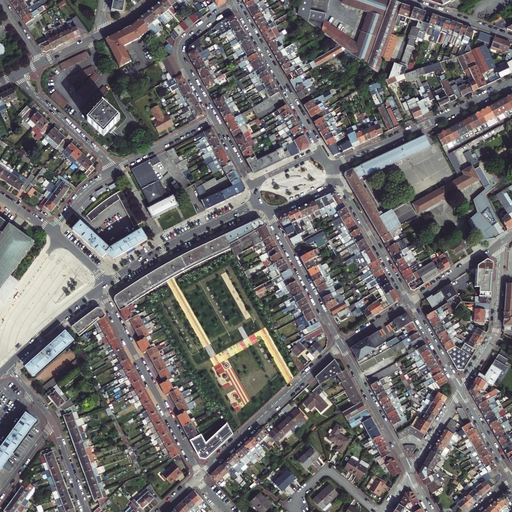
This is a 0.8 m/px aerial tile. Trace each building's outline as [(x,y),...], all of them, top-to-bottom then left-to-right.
[(18,0),(13,4),(14,6),(16,9),(29,0),(18,0)] [(35,0),(29,0),(16,9),(17,11),(19,14),(34,4),(33,2),(35,0)] [(115,0),(113,11),(123,13),(125,0),(115,0)] [(164,0),(161,3),(168,11),(170,9),(175,15),(177,13),(166,0),(164,0)] [(180,12),(183,10),(174,0),(166,0),(177,13),(178,14),(180,12)] [(183,10),(188,6),(185,3),(183,0),(174,0),(179,6),(183,10)] [(258,0),(253,0),(246,5),(247,7),(248,9),(260,2),(258,0)] [(300,0),(298,10),(297,14),(298,14),(307,21),(310,23),(315,27),(319,30),(323,33),(326,22),(328,15),(312,12),(315,0),(300,0)] [(343,0),(342,3),(369,13),(358,46),(354,55),(358,58),(364,63),(370,67),(376,72),(378,73),(383,60),(392,35),(395,27),(402,5),(389,0),(388,0),(343,0)] [(262,6),(260,2),(248,9),(249,11),(250,13),(262,6)] [(156,7),(168,22),(171,26),(174,23),(167,14),(166,15),(165,14),(168,12),(168,11),(161,3),(159,4),(156,7)] [(36,7),(34,4),(19,14),(21,17),(23,20),(38,10),(36,7)] [(264,5),(262,6),(250,13),(252,15),(253,17),(265,10),(263,8),(265,7),(264,5)] [(404,23),(406,19),(410,20),(414,9),(410,8),(402,5),(395,27),(399,28),(401,22),(404,23)] [(163,21),(165,24),(168,22),(156,7),(153,9),(151,11),(160,23),(161,23),(163,21)] [(413,48),(417,38),(422,23),(426,13),(422,12),(414,9),(410,20),(414,21),(413,23),(414,23),(414,26),(415,28),(414,29),(408,46),(413,48)] [(41,15),(38,10),(23,20),(25,22),(26,25),(32,21),(37,18),(41,15)] [(265,10),(253,17),(254,19),(255,21),(269,13),(268,11),(266,13),(265,10)] [(159,32),(162,30),(158,24),(160,23),(151,11),(149,12),(146,15),(159,32)] [(195,15),(199,21),(204,17),(200,13),(200,12),(195,15)] [(269,13),(255,21),(257,24),(258,26),(272,18),(269,13)] [(159,32),(146,15),(144,17),(141,19),(150,31),(152,33),(154,36),(159,32)] [(190,19),(194,25),(199,21),(195,15),(190,19)] [(215,30),(216,32),(229,25),(237,20),(234,15),(229,18),(221,22),(217,26),(218,28),(215,30)] [(503,19),(500,15),(491,22),(493,23),(497,24),(503,19)] [(436,17),(432,16),(429,25),(428,28),(431,29),(428,38),(427,37),(426,41),(430,43),(439,18),(436,17)] [(73,20),(81,36),(89,33),(77,18),(73,20)] [(189,18),(184,22),(189,28),(194,25),(190,19),(189,18)] [(272,18),(258,26),(259,28),(260,30),(272,23),(274,22),(272,18)] [(443,20),(439,18),(430,43),(434,44),(435,40),(437,41),(437,39),(436,39),(439,31),(441,32),(442,30),(445,21),(443,20)] [(150,31),(141,19),(138,21),(136,23),(137,23),(131,27),(127,29),(106,40),(109,46),(112,50),(111,51),(116,59),(119,64),(118,64),(120,68),(126,65),(132,62),(128,54),(128,55),(124,47),(137,40),(141,38),(150,31)] [(496,25),(500,27),(503,30),(507,29),(510,28),(503,19),(497,24),(496,25)] [(60,21),(69,41),(72,40),(75,39),(69,25),(65,26),(63,21),(62,21),(61,20),(59,20),(60,21)] [(69,25),(75,39),(79,37),(81,36),(73,20),(68,22),(69,25)] [(222,35),(225,33),(240,25),(239,22),(237,20),(229,25),(230,27),(221,32),(222,35)] [(34,25),(32,21),(26,25),(29,28),(31,31),(36,28),(34,25)] [(58,26),(56,28),(64,44),(67,43),(69,41),(60,21),(56,22),(58,26)] [(449,22),(445,21),(442,30),(448,33),(452,23),(449,22)] [(184,22),(179,25),(185,32),(189,28),(184,22)] [(323,33),(325,34),(331,38),(335,42),(340,45),(345,49),(346,50),(352,54),(354,55),(358,46),(326,22),(323,33)] [(274,26),(272,23),(260,30),(262,32),(263,34),(277,26),(276,25),(274,26)] [(422,23),(417,38),(424,40),(428,28),(429,25),(425,24),(422,23)] [(452,23),(448,33),(444,42),(450,44),(458,25),(455,24),(452,23)] [(48,26),(58,47),(61,45),(64,44),(56,28),(53,29),(51,25),(48,26)] [(179,25),(174,29),(175,30),(179,36),(185,32),(179,25)] [(233,32),(235,34),(243,30),(241,27),(240,25),(225,33),(226,36),(233,32)] [(460,26),(458,25),(450,44),(455,46),(455,45),(463,27),(460,26)] [(47,39),(52,50),(55,48),(58,47),(48,26),(45,28),(47,32),(45,33),(47,39)] [(278,26),(277,26),(263,34),(266,40),(268,44),(283,35),(282,32),(279,34),(276,29),(279,27),(278,26)] [(465,28),(463,27),(455,45),(461,47),(462,44),(468,28),(465,28)] [(471,29),(468,28),(462,44),(468,46),(473,30),(471,29)] [(229,41),(231,43),(246,35),(245,33),(243,30),(235,34),(236,37),(229,41)] [(486,35),(480,33),(477,40),(490,44),(492,37),(486,35)] [(239,42),(241,44),(249,40),(248,38),(246,35),(231,43),(232,46),(239,42)] [(286,38),(283,35),(268,44),(272,50),(275,55),(284,50),(278,40),(280,39),(281,41),(286,38)] [(398,38),(392,35),(383,60),(390,62),(398,38)] [(46,38),(37,42),(43,51),(46,52),(49,51),(52,50),(47,39),(46,39),(46,38)] [(498,39),(495,38),(491,50),(499,53),(503,40),(498,39)] [(235,50),(236,53),(252,44),(250,42),(249,40),(241,44),(242,46),(235,50)] [(507,42),(503,40),(499,53),(507,55),(509,49),(511,43),(507,42)] [(191,59),(196,57),(195,55),(198,53),(199,54),(203,52),(201,47),(203,46),(201,42),(198,44),(197,42),(191,46),(189,54),(188,54),(190,57),(191,59)] [(173,58),(172,56),(174,50),(169,44),(164,48),(171,56),(173,58)] [(253,47),(252,44),(236,53),(238,55),(245,51),(246,54),(255,49),(253,47)] [(294,44),(284,50),(275,55),(277,58),(279,62),(288,56),(294,53),(298,50),(294,44)] [(317,65),(314,67),(314,68),(339,54),(338,53),(345,49),(340,45),(334,49),(314,61),(317,65)] [(479,67),(487,86),(494,83),(501,79),(501,78),(495,66),(489,54),(490,51),(487,50),(485,46),(472,52),(476,62),(479,67)] [(467,67),(476,62),(472,52),(469,47),(467,47),(463,56),(462,56),(467,67)] [(241,60),(242,63),(257,54),(256,52),(255,49),(246,54),(248,56),(241,60)] [(59,63),(59,64),(60,65),(62,69),(89,57),(87,51),(86,51),(59,63)] [(196,57),(191,59),(192,61),(193,63),(201,58),(199,54),(198,53),(195,55),(196,57)] [(288,56),(279,62),(280,64),(282,67),(294,60),(297,58),(294,53),(288,56)] [(245,68),(247,66),(260,59),(259,56),(257,54),(242,63),(241,63),(244,68),(245,68)] [(204,63),(210,59),(208,55),(205,57),(201,58),(193,63),(195,66),(196,68),(200,66),(199,64),(203,62),(204,63)] [(167,66),(173,78),(182,73),(178,66),(173,58),(171,56),(163,60),(167,66)] [(462,56),(457,58),(459,61),(464,72),(465,71),(469,69),(467,67),(462,56)] [(294,60),(282,67),(283,69),(284,71),(301,62),(299,57),(297,58),(294,60)] [(249,75),(264,67),(263,63),(260,59),(247,66),(250,71),(248,73),(236,79),(237,81),(238,82),(240,80),(249,75)] [(302,61),(301,62),(284,71),(286,74),(287,76),(301,68),(307,65),(306,64),(304,65),(302,61)] [(505,76),(511,72),(507,61),(495,66),(501,78),(505,76)] [(199,64),(200,66),(196,68),(197,70),(198,72),(206,67),(204,63),(203,62),(199,64)] [(476,62),(467,67),(469,69),(469,71),(479,67),(476,62)] [(307,65),(301,68),(304,74),(313,69),(309,63),(307,65)] [(210,65),(206,67),(198,72),(200,75),(201,77),(205,74),(204,73),(208,71),(209,72),(212,70),(215,68),(213,64),(210,65)] [(389,78),(388,80),(401,77),(404,76),(406,68),(394,64),(393,67),(389,78)] [(420,70),(416,72),(418,77),(442,70),(441,67),(439,64),(435,65),(428,68),(420,70)] [(69,76),(72,82),(73,82),(95,71),(93,65),(69,76)] [(249,75),(251,80),(267,71),(266,69),(264,67),(249,75)] [(469,71),(478,90),(483,88),(487,86),(479,67),(469,71)] [(301,68),(287,76),(289,79),(291,82),(301,77),(304,75),(304,74),(301,68)] [(465,71),(469,79),(467,80),(470,85),(473,92),(476,91),(478,90),(469,71),(469,69),(465,71)] [(205,74),(201,77),(202,79),(203,80),(211,76),(214,74),(218,72),(216,70),(213,72),(212,70),(209,72),(208,71),(204,73),(205,74)] [(82,95),(100,76),(95,71),(79,89),(77,90),(82,95)] [(234,74),(232,71),(218,78),(219,81),(226,77),(230,85),(237,81),(236,79),(235,76),(234,74)] [(254,84),(269,75),(268,73),(267,71),(251,80),(254,84)] [(211,76),(203,80),(205,83),(206,85),(210,83),(209,82),(213,79),(214,80),(217,79),(216,76),(219,75),(218,72),(214,74),(211,76)] [(423,101),(427,109),(430,107),(432,106),(430,102),(422,85),(421,83),(420,80),(418,77),(416,72),(412,73),(404,76),(407,82),(408,85),(414,82),(418,91),(423,101)] [(176,84),(177,84),(181,82),(181,81),(184,79),(183,77),(182,75),(168,83),(170,87),(176,84)] [(260,86),(272,79),(271,77),(269,75),(254,84),(256,88),(260,86)] [(441,78),(450,98),(452,96),(455,95),(452,90),(449,83),(445,75),(443,76),(444,77),(441,78)] [(301,77),(291,82),(293,86),(294,88),(303,83),(304,83),(301,77)] [(388,80),(386,81),(389,87),(392,85),(402,80),(401,77),(388,80)] [(462,77),(454,80),(462,97),(468,95),(473,92),(470,85),(467,80),(467,79),(463,80),(462,77)] [(186,81),(184,79),(181,81),(181,82),(177,84),(176,84),(170,87),(169,88),(172,92),(187,84),(186,81)] [(209,82),(210,83),(206,85),(207,88),(208,89),(216,85),(214,80),(213,79),(209,82)] [(259,93),(263,90),(274,84),(273,82),(272,79),(260,86),(262,89),(258,91),(259,93)] [(304,83),(303,83),(294,88),(296,91),(297,94),(312,85),(309,80),(307,81),(304,83)] [(454,80),(449,83),(452,90),(455,95),(455,96),(457,95),(459,99),(460,98),(462,97),(454,80)] [(368,87),(372,96),(377,95),(378,94),(380,94),(381,93),(379,88),(382,87),(380,83),(368,87)] [(435,100),(426,83),(422,85),(430,102),(433,101),(435,100)] [(188,86),(187,84),(172,92),(175,96),(178,95),(181,93),(181,94),(186,91),(185,90),(189,88),(188,86)] [(262,96),(277,88),(276,86),(274,84),(263,90),(264,93),(262,95),(262,96)] [(104,85),(81,110),(86,114),(109,91),(109,90),(104,85)] [(313,85),(312,85),(297,94),(299,97),(301,100),(316,91),(313,85)] [(11,89),(7,91),(11,101),(18,97),(14,88),(11,89)] [(191,90),(189,88),(185,90),(186,91),(181,94),(181,93),(178,95),(179,97),(176,99),(177,101),(192,93),(191,90)] [(268,99),(279,92),(278,91),(277,88),(262,96),(263,98),(266,96),(268,99)] [(51,95),(64,107),(64,106),(68,102),(56,90),(53,93),(52,94),(51,95)] [(11,101),(7,91),(4,93),(0,94),(4,104),(11,101)] [(221,97),(217,91),(211,95),(215,103),(217,106),(221,104),(220,102),(225,100),(222,96),(221,97)] [(317,98),(304,105),(306,109),(308,112),(319,105),(324,102),(332,97),(329,91),(317,98)] [(256,115),(284,100),(279,92),(268,99),(253,108),(254,111),(256,115)] [(192,93),(177,101),(180,105),(183,103),(195,97),(193,95),(192,93)] [(445,105),(450,103),(446,93),(435,98),(440,107),(445,105)] [(183,103),(186,108),(188,106),(189,107),(193,104),(193,103),(197,101),(196,99),(195,97),(183,103)] [(389,102),(398,121),(401,120),(402,119),(393,100),(392,97),(388,99),(389,102)] [(410,109),(415,119),(419,117),(423,116),(415,100),(415,99),(407,102),(410,109)] [(418,99),(415,100),(423,116),(424,115),(425,114),(420,102),(418,99)] [(220,102),(221,104),(217,106),(218,108),(219,110),(227,105),(225,101),(225,100),(220,102)] [(186,108),(182,109),(185,114),(199,106),(198,103),(197,101),(193,103),(193,104),(189,107),(188,106),(186,108)] [(425,114),(429,113),(427,109),(423,101),(420,102),(425,114)] [(311,118),(317,114),(328,108),(324,102),(319,105),(308,112),(310,115),(311,118)] [(389,102),(386,103),(387,107),(386,107),(396,128),(399,127),(400,126),(398,121),(389,102)] [(109,107),(107,105),(106,106),(104,104),(100,108),(99,106),(95,110),(97,111),(88,121),(101,133),(104,136),(108,131),(111,133),(114,130),(117,127),(114,125),(119,119),(108,108),(109,107)] [(153,123),(158,133),(165,129),(173,124),(172,121),(169,117),(168,115),(164,117),(157,105),(151,109),(158,121),(153,123)] [(222,115),(226,112),(226,111),(230,109),(227,105),(219,110),(221,112),(222,115)] [(28,106),(21,113),(23,116),(30,108),(28,106)] [(201,108),(199,106),(185,114),(182,116),(183,118),(186,116),(187,118),(193,115),(194,116),(198,113),(198,112),(202,110),(201,108)] [(277,117),(279,116),(290,110),(289,108),(287,106),(275,113),(277,117)] [(328,108),(317,114),(318,117),(320,120),(330,114),(328,111),(333,108),(332,106),(328,108)] [(510,115),(505,106),(500,108),(506,118),(508,117),(510,115)] [(226,111),(226,112),(222,115),(223,117),(224,118),(236,112),(234,107),(230,109),(226,111)] [(393,129),(382,107),(378,109),(389,131),(391,130),(393,129)] [(33,111),(30,108),(23,116),(26,118),(33,111)] [(243,118),(254,111),(253,108),(241,115),(243,118)] [(500,108),(496,111),(501,120),(504,119),(506,118),(500,108)] [(203,113),(202,110),(198,112),(198,113),(194,116),(193,115),(187,118),(189,123),(204,115),(203,113)] [(277,117),(279,121),(292,114),(291,112),(290,110),(279,116),(277,117)] [(36,114),(33,111),(26,118),(25,120),(28,123),(33,128),(44,117),(40,114),(38,112),(36,114)] [(237,111),(236,112),(224,118),(226,121),(227,123),(231,121),(230,120),(234,117),(235,118),(239,116),(237,111)] [(492,113),(497,122),(499,121),(501,120),(496,111),(492,113)] [(370,140),(372,139),(361,117),(360,115),(359,112),(356,114),(361,124),(358,125),(366,142),(370,140)] [(475,115),(478,121),(479,120),(484,117),(480,112),(476,114),(475,115)] [(320,120),(314,123),(316,125),(317,128),(333,118),(331,113),(330,114),(320,120)] [(492,113),(488,115),(493,125),(495,123),(497,122),(492,113)] [(278,122),(280,126),(294,118),(293,116),(292,114),(279,121),(278,122)] [(386,114),(393,129),(395,128),(388,114),(386,114)] [(231,121),(227,123),(229,128),(232,133),(239,129),(247,125),(243,118),(241,115),(239,116),(235,118),(234,117),(230,120),(231,121)] [(488,115),(484,117),(489,127),(491,126),(493,125),(488,115)] [(366,120),(364,116),(361,117),(372,139),(375,137),(377,136),(372,124),(369,118),(366,120)] [(48,124),(49,122),(47,120),(44,117),(33,128),(32,130),(37,135),(35,137),(38,140),(44,134),(50,127),(51,127),(48,124)] [(482,126),(484,129),(486,128),(489,127),(484,117),(479,120),(478,121),(481,127),(482,126)] [(280,132),(297,122),(295,120),(294,118),(280,126),(277,127),(280,132)] [(333,118),(317,128),(319,131),(320,133),(333,125),(331,122),(335,120),(334,118),(333,118)] [(478,121),(473,123),(477,129),(479,132),(480,131),(483,130),(481,127),(478,121)] [(298,124),(297,122),(280,132),(279,132),(281,136),(284,135),(299,126),(298,124)] [(377,122),(372,124),(377,136),(381,135),(383,134),(380,128),(377,122)] [(335,124),(333,125),(320,133),(321,135),(323,138),(337,129),(335,124)] [(239,129),(232,133),(234,136),(237,142),(238,144),(242,142),(241,140),(245,138),(246,139),(250,136),(251,136),(247,130),(249,129),(247,125),(239,129)] [(352,128),(354,133),(360,144),(364,143),(366,142),(358,125),(352,127),(352,128)] [(469,125),(465,128),(470,137),(472,136),(474,135),(473,131),(469,125)] [(292,134),(293,136),(302,131),(300,129),(299,126),(284,135),(285,137),(292,134)] [(53,129),(50,127),(44,134),(46,137),(45,138),(51,143),(54,140),(61,133),(57,129),(55,127),(53,129)] [(213,131),(212,128),(195,137),(197,139),(202,137),(203,139),(206,137),(205,137),(210,134),(210,135),(215,133),(213,131)] [(339,128),(337,129),(323,138),(324,140),(325,142),(342,133),(339,128)] [(349,135),(347,136),(352,148),(355,147),(360,144),(354,133),(352,128),(347,130),(349,135)] [(465,128),(461,130),(466,139),(468,138),(470,137),(465,128)] [(456,132),(462,142),(464,141),(466,139),(461,130),(456,132)] [(292,143),(304,136),(303,133),(302,131),(293,136),(295,138),(288,142),(289,144),(292,143)] [(456,132),(453,134),(458,144),(460,143),(462,142),(456,132)] [(67,142),(64,140),(66,138),(65,137),(61,133),(54,140),(51,143),(57,148),(57,147),(60,150),(67,142)] [(215,133),(210,135),(210,134),(205,137),(206,137),(203,139),(196,142),(197,145),(196,145),(198,147),(205,143),(208,142),(217,137),(216,135),(215,133)] [(344,138),(342,133),(325,142),(327,145),(328,147),(335,143),(344,138)] [(448,137),(453,146),(456,145),(458,144),(453,134),(448,137)] [(242,142),(238,144),(239,146),(240,148),(253,141),(250,136),(246,139),(245,138),(241,140),(242,142)] [(304,136),(292,143),(289,144),(286,146),(286,147),(289,151),(285,152),(288,158),(296,154),(309,148),(309,147),(310,145),(304,136)] [(218,140),(217,137),(208,142),(205,143),(198,147),(201,152),(203,150),(211,146),(210,145),(215,143),(215,145),(220,142),(218,140)] [(400,148),(368,163),(362,166),(362,167),(359,168),(353,170),(346,173),(346,174),(345,175),(345,176),(346,177),(357,196),(371,221),(383,215),(381,211),(378,213),(364,189),(358,178),(361,177),(365,175),(366,177),(373,174),(405,159),(429,147),(429,146),(425,137),(400,148)] [(444,139),(449,148),(452,147),(453,146),(448,137),(444,139)] [(449,148),(444,139),(440,141),(445,151),(446,150),(447,149),(449,148)] [(343,152),(352,148),(349,140),(340,145),(343,152)] [(243,153),(247,150),(246,149),(251,147),(251,148),(255,145),(253,141),(240,148),(241,150),(243,153)] [(66,149),(72,155),(78,149),(73,144),(72,143),(70,145),(67,142),(60,150),(63,153),(66,149)] [(220,144),(220,142),(215,145),(215,143),(210,145),(211,146),(203,150),(205,155),(221,146),(220,144)] [(335,143),(328,147),(330,151),(334,157),(339,154),(340,154),(335,143)] [(215,155),(224,150),(223,148),(221,146),(205,155),(204,155),(207,159),(215,155)] [(247,160),(251,158),(252,159),(256,157),(256,156),(257,156),(256,154),(255,155),(253,152),(252,149),(251,148),(251,147),(246,149),(247,150),(243,153),(245,156),(247,160)] [(277,152),(282,161),(284,160),(288,158),(285,152),(283,148),(277,152)] [(72,155),(66,149),(63,153),(69,158),(72,155)] [(81,152),(78,149),(72,155),(78,160),(84,154),(81,152)] [(175,153),(173,149),(166,153),(169,157),(175,153)] [(225,152),(224,150),(207,159),(205,160),(207,165),(208,165),(218,159),(218,160),(223,157),(222,156),(226,154),(225,152)] [(446,150),(445,151),(457,174),(462,171),(453,152),(448,154),(446,150)] [(464,154),(470,167),(478,163),(476,158),(473,159),(469,151),(464,154)] [(282,161),(277,152),(258,160),(259,161),(250,166),(254,172),(255,172),(257,173),(269,167),(276,164),(282,161)] [(86,157),(84,154),(78,160),(83,165),(89,159),(86,157)] [(226,154),(222,156),(223,157),(218,160),(218,159),(208,165),(210,169),(229,159),(227,156),(226,154)] [(75,164),(78,160),(72,155),(69,158),(75,164)] [(154,166),(162,162),(158,157),(151,160),(154,166)] [(178,158),(172,161),(175,165),(183,161),(180,157),(178,158)] [(251,158),(247,160),(249,164),(250,166),(259,161),(258,160),(256,157),(252,159),(251,158)] [(92,162),(89,159),(83,165),(88,171),(86,174),(88,176),(95,168),(93,166),(94,164),(92,162)] [(223,169),(227,166),(227,165),(231,163),(230,161),(229,159),(210,169),(212,174),(222,168),(223,169)] [(80,168),(83,165),(78,160),(75,164),(80,168)] [(184,160),(183,161),(175,165),(178,169),(183,167),(187,165),(184,160)] [(143,190),(160,181),(150,161),(141,165),(132,170),(142,189),(143,190)] [(227,166),(223,169),(225,173),(234,168),(233,166),(231,163),(227,165),(227,166)] [(15,170),(8,165),(8,166),(6,169),(13,174),(15,171),(15,170)] [(462,172),(463,176),(440,189),(445,199),(479,180),(474,171),(473,170),(472,167),(462,172)] [(479,167),(474,171),(479,180),(485,190),(473,201),(479,212),(468,222),(480,235),(481,242),(495,238),(503,233),(485,195),(492,189),(479,167)] [(234,168),(225,173),(227,176),(236,172),(234,168)] [(13,174),(6,169),(0,177),(3,180),(7,182),(13,174)] [(231,184),(240,179),(238,176),(236,172),(227,176),(217,182),(218,185),(229,179),(231,184)] [(13,174),(7,182),(10,185),(13,187),(19,178),(13,174)] [(19,178),(26,183),(27,182),(31,185),(35,179),(36,177),(32,174),(28,179),(22,175),(19,178)] [(59,175),(58,176),(71,184),(72,183),(69,181),(63,177),(59,175)] [(60,179),(63,182),(69,186),(71,184),(58,176),(57,177),(60,179)] [(27,182),(26,183),(19,178),(13,187),(17,190),(20,192),(22,189),(26,192),(30,186),(31,185),(27,182)] [(206,183),(209,189),(218,185),(217,182),(215,178),(206,183)] [(56,185),(59,187),(67,193),(69,190),(71,187),(69,186),(63,182),(60,179),(56,185)] [(237,196),(245,193),(245,188),(240,179),(231,184),(233,187),(222,193),(226,201),(237,196)] [(203,185),(200,180),(193,184),(195,189),(203,185)] [(59,187),(56,185),(51,181),(51,182),(47,187),(46,188),(52,192),(54,194),(59,187)] [(170,198),(160,181),(143,190),(144,192),(152,207),(152,208),(148,210),(153,219),(157,217),(158,216),(159,216),(173,208),(174,209),(176,208),(177,207),(178,206),(173,197),(173,196),(170,198)] [(205,191),(209,189),(206,183),(203,185),(195,189),(201,201),(206,199),(205,198),(208,197),(205,191)] [(59,187),(54,194),(62,199),(65,196),(67,193),(59,187)] [(367,187),(364,189),(378,213),(381,211),(367,187)] [(511,193),(508,188),(495,195),(497,199),(505,210),(511,221),(511,193)] [(91,222),(98,216),(106,210),(112,206),(120,201),(130,219),(135,227),(138,226),(142,224),(143,223),(133,204),(125,189),(120,192),(114,195),(106,200),(93,211),(88,215),(87,216),(91,222)] [(445,199),(440,189),(417,202),(422,212),(444,200),(445,199)] [(334,192),(327,196),(329,201),(335,214),(346,207),(343,202),(338,194),(336,193),(334,192)] [(212,197),(217,205),(226,201),(222,193),(212,197)] [(54,194),(50,200),(58,206),(60,202),(62,199),(54,194)] [(329,217),(330,217),(335,214),(329,201),(327,196),(320,199),(315,201),(319,210),(321,215),(327,212),(329,217)] [(201,201),(208,208),(214,206),(217,205),(212,197),(206,199),(201,201)] [(49,209),(53,212),(56,209),(58,206),(50,200),(45,206),(43,204),(40,208),(47,212),(49,209)] [(422,212),(423,213),(423,215),(446,202),(444,200),(422,212)] [(313,203),(310,204),(316,217),(318,217),(317,215),(320,214),(318,211),(319,210),(315,201),(313,203)] [(412,205),(418,215),(422,212),(417,202),(412,205)] [(306,206),(304,207),(310,220),(316,217),(310,204),(306,206)] [(310,235),(316,232),(310,220),(304,207),(301,208),(298,209),(308,230),(310,235)] [(348,211),(346,207),(335,214),(330,217),(333,222),(349,213),(348,211)] [(288,214),(291,220),(296,230),(298,235),(302,233),(308,230),(298,209),(293,212),(288,214)] [(503,214),(500,216),(507,230),(511,228),(511,227),(511,221),(505,210),(502,212),(503,214)] [(383,215),(371,221),(376,229),(381,238),(396,229),(397,228),(387,212),(383,215)] [(333,222),(335,226),(336,226),(343,222),(343,221),(347,219),(347,220),(352,218),(351,216),(349,213),(333,222)] [(281,219),(280,221),(282,224),(291,220),(288,214),(286,215),(282,217),(281,219)] [(11,275),(12,275),(35,243),(23,235),(0,218),(0,289),(0,290),(6,282),(11,275)] [(343,221),(343,222),(336,226),(338,230),(354,221),(353,220),(352,218),(347,220),(347,219),(343,221)] [(254,232),(266,226),(264,221),(262,220),(259,220),(257,221),(250,223),(254,232)] [(296,230),(291,220),(282,224),(288,234),(296,230)] [(352,228),(356,226),(355,223),(354,221),(338,230),(340,234),(347,230),(347,229),(351,227),(352,228)] [(103,258),(107,254),(114,260),(118,257),(124,254),(130,251),(135,247),(141,244),(147,240),(142,231),(136,235),(135,234),(130,237),(130,238),(120,244),(119,243),(114,246),(115,247),(110,250),(105,245),(106,244),(101,240),(100,241),(92,233),(93,232),(88,227),(87,228),(81,222),(74,230),(76,232),(81,236),(85,240),(90,245),(97,252),(101,255),(103,258)] [(230,245),(254,232),(250,223),(246,225),(239,229),(230,232),(224,235),(230,245)] [(230,245),(231,248),(233,252),(260,237),(263,242),(272,237),(269,232),(266,226),(254,232),(230,245)] [(347,229),(347,230),(340,234),(338,235),(341,239),(343,238),(358,229),(357,227),(356,226),(352,228),(351,227),(347,229)] [(307,245),(316,241),(320,248),(329,243),(328,241),(326,237),(324,233),(322,229),(316,232),(310,235),(304,239),(306,243),(307,245)] [(360,232),(358,229),(343,238),(346,243),(361,234),(360,232)] [(396,229),(381,238),(383,241),(384,243),(398,235),(400,234),(396,229)] [(298,235),(290,239),(293,245),(303,240),(301,236),(303,234),(302,233),(298,235)] [(345,244),(347,248),(364,239),(362,236),(361,234),(346,243),(345,244)] [(119,293),(114,299),(119,307),(120,310),(129,306),(128,304),(153,288),(170,278),(184,270),(231,248),(230,245),(224,235),(219,237),(210,241),(188,252),(176,258),(167,263),(163,265),(146,275),(124,290),(119,293)] [(399,238),(398,235),(384,243),(386,246),(387,249),(405,238),(404,235),(399,238)] [(261,245),(260,246),(261,249),(275,241),(273,239),(272,237),(263,242),(260,243),(261,245)] [(405,238),(387,249),(390,253),(392,257),(410,246),(405,238)] [(353,250),(366,243),(365,241),(364,239),(347,248),(350,252),(353,250)] [(455,254),(467,247),(462,239),(450,246),(455,254)] [(264,254),(278,247),(276,244),(275,241),(261,249),(264,254)] [(356,255),(369,247),(368,245),(366,243),(353,250),(356,255)] [(410,246),(392,257),(393,259),(395,262),(411,252),(412,252),(410,250),(414,248),(412,245),(410,246)] [(263,255),(266,260),(281,252),(279,249),(278,247),(264,254),(263,255)] [(361,269),(376,260),(374,257),(371,251),(369,247),(356,255),(344,261),(346,265),(359,258),(362,264),(356,268),(358,271),(361,269)] [(301,258),(304,265),(316,258),(318,257),(315,250),(301,258)] [(447,251),(443,253),(450,267),(454,264),(447,251)] [(263,262),(267,269),(269,267),(284,259),(283,256),(281,252),(266,260),(263,262)] [(396,264),(398,267),(414,258),(411,252),(395,262),(396,264)] [(448,268),(450,267),(443,253),(437,257),(438,258),(440,261),(446,270),(448,268)] [(442,272),(446,270),(440,261),(438,258),(437,257),(432,260),(433,262),(440,273),(442,272)] [(319,264),(316,258),(304,265),(306,267),(308,271),(319,264)] [(401,273),(413,266),(420,262),(418,260),(416,261),(414,258),(398,267),(400,270),(401,273)] [(272,272),(287,264),(286,262),(284,259),(269,267),(272,272)] [(368,272),(379,265),(378,263),(376,260),(361,269),(362,271),(366,269),(368,272)] [(479,288),(479,296),(491,297),(492,282),(494,263),(487,260),(476,267),(474,287),(479,288)] [(440,273),(433,262),(430,264),(423,268),(417,271),(420,276),(425,283),(440,273)] [(323,266),(321,263),(319,264),(308,271),(309,273),(310,276),(315,273),(315,275),(320,272),(320,271),(329,266),(328,264),(326,265),(323,266)] [(273,279),(290,269),(288,267),(287,264),(272,272),(269,273),(273,279)] [(422,264),(414,268),(413,266),(401,273),(403,275),(404,278),(417,271),(423,268),(422,265),(422,264)] [(380,267),(379,265),(368,272),(361,276),(363,280),(366,278),(382,269),(380,267)] [(315,275),(315,273),(310,276),(312,279),(314,282),(327,274),(326,271),(329,270),(328,269),(330,268),(329,266),(320,271),(320,272),(315,275)] [(254,289),(257,295),(274,285),(293,275),(292,272),(290,269),(273,279),(271,280),(273,283),(271,283),(264,287),(263,284),(254,289)] [(383,272),(382,269),(366,278),(368,280),(371,278),(373,281),(384,274),(383,272)] [(417,271),(404,278),(406,282),(408,284),(420,276),(417,271)] [(327,274),(314,282),(315,284),(316,287),(330,280),(328,276),(329,276),(329,275),(330,274),(330,273),(327,274)] [(369,283),(372,287),(374,286),(387,278),(386,276),(384,274),(373,281),(369,283)] [(277,291),(296,281),(295,278),(293,275),(274,285),(277,291)] [(318,290),(319,292),(333,285),(339,282),(337,280),(334,282),(332,278),(330,280),(316,287),(318,290)] [(388,281),(387,278),(374,286),(375,288),(374,289),(375,291),(378,289),(389,283),(388,281)] [(281,297),(281,296),(299,287),(298,284),(296,281),(277,291),(276,292),(278,295),(279,294),(281,297)] [(384,294),(385,295),(393,290),(391,286),(389,283),(378,289),(382,296),(384,294)] [(446,286),(440,290),(445,298),(447,301),(458,294),(451,283),(446,286)] [(322,298),(336,290),(333,285),(319,292),(321,295),(322,298)] [(460,296),(469,293),(466,286),(457,289),(460,296)] [(281,296),(284,302),(302,292),(301,290),(299,287),(281,296)] [(338,289),(336,290),(322,298),(324,301),(326,304),(337,297),(336,295),(338,294),(340,292),(338,289)] [(397,299),(398,298),(393,290),(385,295),(391,305),(397,301),(397,299)] [(440,290),(427,299),(433,308),(438,305),(437,303),(445,298),(440,290)] [(284,302),(280,304),(283,310),(305,297),(304,295),(302,292),(284,302)] [(337,297),(326,304),(327,307),(328,309),(345,300),(342,294),(339,296),(337,297)] [(307,300),(305,297),(283,310),(282,311),(283,313),(294,307),(295,310),(308,303),(307,300)] [(341,311),(343,314),(345,319),(347,318),(345,314),(349,311),(348,308),(360,302),(362,305),(359,307),(367,320),(370,318),(373,316),(364,301),(362,298),(361,299),(358,301),(347,307),(341,311)] [(367,299),(364,301),(373,316),(379,312),(384,309),(378,300),(371,305),(367,299)] [(347,306),(344,301),(331,308),(332,311),(334,314),(347,306)] [(129,306),(120,310),(122,312),(123,315),(127,313),(128,314),(132,312),(131,311),(135,309),(132,303),(129,306)] [(297,319),(312,311),(310,307),(308,303),(295,310),(293,312),(297,319)] [(485,321),(490,321),(490,313),(491,304),(476,303),(475,322),(476,323),(485,324),(485,321)] [(78,321),(73,325),(81,334),(95,324),(98,321),(107,316),(102,308),(101,307),(100,307),(99,307),(98,307),(97,307),(93,309),(78,321)] [(441,307),(426,316),(428,319),(429,321),(444,312),(441,307)] [(131,311),(132,312),(128,314),(127,313),(123,315),(125,318),(126,321),(130,319),(138,314),(135,309),(131,311)] [(302,330),(318,321),(317,319),(313,313),(312,311),(297,319),(296,320),(299,326),(298,326),(301,331),(302,330)] [(345,319),(343,314),(341,311),(337,313),(339,317),(341,321),(345,319)] [(138,314),(130,319),(131,322),(133,324),(145,317),(142,312),(138,314)] [(444,312),(429,321),(431,323),(432,326),(447,317),(444,312)] [(409,314),(406,314),(401,317),(390,324),(393,329),(395,332),(413,322),(409,314)] [(108,319),(107,316),(98,321),(95,324),(97,329),(101,326),(101,327),(106,324),(105,323),(109,321),(108,319)] [(148,323),(145,317),(133,324),(134,327),(135,329),(148,323)] [(447,317),(432,326),(434,328),(435,330),(447,324),(451,321),(448,317),(447,317)] [(100,333),(112,326),(111,324),(109,321),(105,323),(106,324),(101,327),(101,326),(97,329),(100,333)] [(320,325),(318,321),(302,330),(304,333),(300,335),(302,338),(304,336),(321,327),(320,325)] [(459,321),(448,327),(447,324),(435,330),(436,333),(438,335),(460,323),(459,321)] [(415,325),(413,322),(395,332),(396,334),(403,330),(405,334),(416,328),(415,325)] [(148,323),(135,329),(137,332),(138,335),(151,328),(148,323)] [(460,323),(438,335),(439,338),(440,340),(452,333),(451,331),(461,325),(460,323)] [(471,330),(484,338),(486,336),(487,333),(471,324),(468,328),(471,330)] [(107,337),(106,336),(111,334),(111,335),(115,332),(114,330),(112,326),(100,333),(103,339),(107,337)] [(323,331),(321,327),(304,336),(308,340),(315,336),(323,331)] [(151,328),(138,335),(140,337),(141,340),(149,335),(153,333),(152,330),(151,328)] [(404,338),(405,340),(419,332),(418,330),(416,328),(405,334),(407,337),(404,338)] [(29,365),(36,373),(75,339),(67,330),(62,335),(55,341),(50,346),(42,353),(36,358),(32,362),(29,365)] [(469,334),(482,342),(483,340),(484,338),(471,330),(469,333),(468,332),(467,333),(469,334)] [(382,335),(380,331),(352,348),(356,356),(355,357),(356,358),(360,366),(364,364),(367,362),(370,361),(372,359),(376,357),(378,355),(381,354),(384,352),(387,350),(390,349),(387,343),(382,335)] [(107,337),(103,339),(106,344),(118,337),(117,335),(115,332),(111,335),(111,334),(106,336),(107,337)] [(406,345),(412,342),(412,343),(422,337),(420,334),(419,332),(405,340),(403,341),(406,345)] [(452,333),(440,340),(442,343),(443,345),(456,338),(459,336),(457,334),(454,336),(452,333)] [(466,336),(465,337),(479,346),(481,344),(482,342),(469,334),(467,337),(466,336)] [(155,346),(149,335),(141,340),(138,341),(141,348),(144,352),(147,351),(155,346)] [(465,340),(464,342),(466,343),(477,350),(478,348),(479,346),(465,337),(461,335),(459,336),(456,338),(460,340),(461,337),(465,340)] [(308,340),(312,345),(320,353),(321,352),(324,350),(316,341),(318,339),(315,336),(308,340)] [(100,354),(108,349),(112,347),(113,348),(117,345),(116,344),(121,342),(119,340),(118,337),(106,344),(103,345),(105,348),(98,352),(100,354)] [(400,343),(397,337),(387,343),(390,349),(393,347),(396,345),(399,343),(400,343)] [(424,341),(422,337),(412,343),(415,347),(424,341)] [(310,352),(315,358),(317,356),(320,353),(312,345),(310,348),(301,338),(298,340),(305,347),(310,352)] [(460,340),(456,338),(443,345),(445,348),(447,352),(456,346),(454,343),(458,341),(461,343),(462,343),(463,342),(460,340)] [(305,347),(298,340),(291,343),(294,346),(290,350),(292,352),(296,356),(305,347)] [(417,351),(426,345),(425,343),(424,341),(415,347),(414,347),(417,351)] [(111,355),(124,348),(122,345),(121,342),(116,344),(117,345),(113,348),(112,347),(108,349),(111,355)] [(155,346),(147,351),(149,354),(150,356),(159,351),(167,347),(165,344),(163,345),(162,343),(155,346)] [(477,350),(466,343),(462,349),(472,356),(473,356),(477,350)] [(428,348),(426,345),(417,351),(411,354),(414,358),(415,358),(429,350),(428,348)] [(458,370),(464,369),(472,356),(462,349),(456,346),(447,352),(451,359),(458,370)] [(118,357),(122,354),(123,356),(127,354),(125,351),(124,348),(111,355),(114,360),(118,358),(118,357)] [(415,358),(417,363),(432,354),(431,353),(429,350),(415,358)] [(162,356),(159,351),(150,356),(151,359),(153,361),(162,356)] [(306,366),(296,356),(292,352),(289,354),(300,372),(306,366)] [(307,355),(312,360),(315,358),(310,352),(307,355)] [(128,356),(127,354),(123,356),(122,354),(118,357),(118,358),(121,363),(129,358),(128,356)] [(162,356),(153,361),(154,364),(155,366),(168,360),(173,357),(172,355),(167,357),(165,354),(162,356)] [(416,363),(419,368),(422,366),(434,359),(433,357),(432,354),(417,363),(416,363)] [(114,360),(111,355),(110,355),(111,358),(105,361),(107,364),(114,360)] [(480,373),(478,377),(487,383),(490,384),(493,386),(503,371),(506,373),(509,367),(506,365),(509,360),(503,356),(500,361),(496,359),(491,368),(486,376),(480,373)] [(168,360),(155,366),(157,369),(158,372),(171,365),(175,363),(173,359),(174,359),(173,357),(168,360)] [(129,366),(128,365),(132,363),(131,360),(129,358),(121,363),(117,365),(118,367),(120,370),(124,368),(129,366)] [(49,391),(54,386),(58,383),(83,364),(79,359),(45,386),(49,391)] [(436,361),(434,359),(422,366),(424,369),(421,370),(422,372),(437,363),(436,361)] [(320,384),(338,375),(342,372),(335,361),(327,368),(316,378),(320,384)] [(132,363),(128,365),(129,366),(124,368),(120,370),(121,372),(122,375),(126,373),(135,368),(134,366),(132,363)] [(422,372),(425,377),(427,375),(440,368),(438,366),(437,363),(422,372)] [(171,365),(158,372),(160,374),(161,377),(174,370),(171,365)] [(137,372),(135,368),(126,373),(128,376),(124,378),(125,381),(130,379),(129,378),(134,375),(134,377),(138,374),(137,372)] [(426,379),(427,381),(433,378),(442,372),(441,370),(440,368),(427,375),(429,378),(426,379)] [(176,375),(174,370),(161,377),(163,380),(164,382),(172,378),(176,375)] [(342,372),(338,375),(342,382),(350,378),(348,374),(346,370),(342,372)] [(427,381),(424,383),(427,388),(429,386),(445,378),(444,375),(442,372),(433,378),(427,381)] [(132,384),(141,379),(140,377),(138,374),(134,377),(134,375),(129,378),(130,379),(132,384)] [(375,384),(371,386),(373,388),(374,391),(388,383),(391,381),(388,376),(387,377),(384,379),(381,380),(378,382),(375,384)] [(487,383),(478,377),(476,380),(474,384),(482,389),(483,389),(487,383)] [(164,382),(161,384),(164,390),(167,395),(170,393),(178,389),(177,386),(173,388),(169,383),(173,380),(172,378),(164,382)] [(350,378),(342,382),(346,390),(354,385),(352,381),(350,378)] [(447,380),(445,378),(429,386),(434,390),(439,393),(445,389),(442,385),(448,382),(447,380)] [(142,382),(141,379),(132,384),(134,387),(130,389),(131,391),(135,389),(135,390),(140,387),(139,386),(143,384),(142,382)] [(54,386),(62,395),(65,392),(58,383),(54,386)] [(388,383),(374,391),(375,393),(377,396),(389,389),(391,388),(388,383)] [(134,396),(146,390),(145,387),(143,384),(139,386),(140,387),(135,390),(135,389),(131,391),(134,396)] [(312,391),(314,392),(311,395),(310,396),(307,399),(303,402),(311,410),(316,405),(321,411),(327,406),(326,405),(329,402),(326,398),(326,397),(322,392),(324,390),(320,384),(312,391)] [(471,389),(471,391),(478,403),(479,405),(491,398),(502,392),(500,390),(497,389),(490,393),(486,396),(482,390),(482,389),(474,384),(471,389)] [(354,385),(346,390),(350,398),(358,393),(356,389),(354,385)] [(49,391),(46,392),(50,397),(54,401),(62,395),(54,386),(49,391)] [(178,389),(170,393),(171,396),(173,398),(181,393),(179,388),(178,389)] [(185,391),(181,393),(173,398),(174,401),(175,403),(188,396),(186,394),(190,392),(189,389),(188,389),(185,391)] [(392,394),(389,389),(377,396),(378,398),(380,401),(392,394)] [(141,399),(140,399),(145,396),(146,397),(150,395),(148,393),(146,390),(134,396),(137,402),(141,399)] [(432,392),(431,394),(444,403),(446,400),(447,398),(439,393),(434,390),(433,392),(432,392)] [(62,395),(67,402),(70,399),(65,392),(62,395)] [(358,393),(350,398),(355,406),(363,401),(361,397),(358,393)] [(392,394),(380,401),(381,404),(383,406),(395,399),(392,394)] [(431,394),(430,394),(429,395),(430,395),(429,396),(431,397),(429,399),(430,400),(442,407),(443,405),(444,403),(431,394)] [(59,408),(61,406),(64,410),(75,404),(70,399),(67,402),(62,395),(54,401),(57,405),(59,408)] [(144,405),(152,400),(151,398),(150,395),(146,397),(145,396),(140,399),(141,399),(142,402),(144,405)] [(188,396),(175,403),(177,406),(178,409),(191,402),(188,396)] [(494,403),(491,398),(479,405),(480,407),(482,410),(494,403)] [(397,404),(395,399),(383,406),(384,409),(385,411),(397,404)] [(154,403),(152,400),(144,405),(145,407),(141,410),(142,412),(146,410),(147,411),(151,408),(151,407),(155,405),(154,403)] [(427,405),(439,412),(440,409),(442,407),(430,400),(427,405)] [(494,403),(482,410),(483,412),(485,415),(497,408),(495,406),(500,403),(499,400),(494,403)] [(355,406),(343,413),(353,428),(363,423),(372,418),(368,409),(363,401),(355,406)] [(191,402),(178,409),(180,411),(181,414),(189,409),(190,409),(193,407),(192,404),(191,402)] [(68,415),(65,416),(66,419),(67,423),(76,420),(73,412),(77,411),(75,404),(64,410),(68,415)] [(388,415),(400,408),(397,404),(385,411),(387,413),(388,415)] [(155,405),(151,407),(151,408),(147,411),(146,410),(142,412),(145,417),(158,410),(156,408),(155,405)] [(427,405),(425,409),(436,416),(437,414),(439,412),(427,405)] [(285,421),(291,428),(298,421),(299,422),(306,416),(297,407),(291,414),(288,417),(285,421)] [(418,411),(420,412),(434,420),(435,418),(436,416),(425,409),(422,407),(421,410),(420,409),(418,411)] [(400,408),(388,415),(389,417),(390,419),(402,413),(400,408)] [(497,408),(485,415),(486,417),(487,420),(500,412),(497,408)] [(181,414),(178,416),(181,422),(183,426),(191,422),(194,420),(195,420),(194,417),(190,419),(188,417),(192,414),(189,409),(181,414)] [(152,421),(152,420),(156,417),(157,418),(161,416),(159,413),(158,410),(145,417),(148,423),(152,421)] [(402,413),(390,419),(393,424),(395,428),(408,421),(403,412),(402,413)] [(417,416),(419,417),(431,424),(432,422),(434,420),(420,412),(417,416)] [(502,417),(500,412),(487,420),(489,422),(490,425),(502,417)] [(0,471),(3,467),(11,473),(16,466),(8,460),(36,421),(27,415),(24,419),(19,426),(14,433),(8,441),(4,447),(0,452),(0,471)] [(151,428),(164,421),(162,419),(161,416),(157,418),(156,417),(152,420),(152,421),(148,423),(151,428)] [(422,433),(425,434),(428,430),(431,424),(419,417),(417,416),(414,420),(412,419),(415,421),(412,426),(417,429),(420,431),(422,433)] [(504,416),(502,417),(490,425),(492,427),(493,430),(505,423),(508,422),(504,416)] [(76,420),(67,423),(69,426),(70,430),(82,425),(86,424),(83,417),(80,418),(76,420)] [(375,422),(372,418),(363,423),(368,431),(377,426),(375,422)] [(191,422),(183,426),(185,430),(187,434),(196,429),(198,428),(194,420),(191,422)] [(163,429),(162,428),(166,426),(165,423),(164,421),(151,428),(154,433),(158,431),(158,432),(163,429)] [(291,428),(285,421),(278,427),(277,428),(277,427),(273,430),(270,433),(274,439),(277,444),(285,436),(284,435),(291,428)] [(508,422),(505,423),(493,430),(495,432),(496,435),(508,427),(511,426),(511,425),(509,421),(508,422)] [(452,425),(449,423),(446,429),(458,437),(459,437),(462,435),(475,428),(473,426),(471,422),(466,425),(466,426),(463,428),(464,430),(460,432),(459,430),(455,427),(452,425)] [(228,424),(207,443),(202,434),(200,435),(191,440),(195,448),(200,457),(207,458),(223,443),(233,434),(228,424)] [(330,434),(329,435),(330,436),(329,439),(336,443),(339,445),(337,449),(343,452),(350,440),(340,433),(343,427),(338,424),(331,434),(330,434)] [(85,433),(82,425),(70,430),(71,433),(72,437),(81,434),(85,433)] [(270,438),(273,440),(274,439),(270,433),(265,425),(260,430),(258,432),(266,441),(270,438)] [(166,426),(162,428),(163,429),(158,432),(158,431),(154,433),(157,439),(169,432),(168,429),(166,426)] [(380,431),(377,426),(368,431),(372,438),(363,443),(364,445),(382,435),(380,431)] [(407,429),(410,434),(413,434),(417,429),(412,426),(407,429)] [(511,427),(511,426),(508,427),(496,435),(497,437),(499,440),(508,435),(506,433),(511,429),(511,427)] [(465,439),(477,432),(476,430),(475,428),(462,435),(465,439)] [(196,429),(187,434),(189,437),(191,440),(200,435),(196,429)] [(455,441),(458,437),(446,429),(445,431),(443,433),(455,441)] [(168,438),(169,440),(173,438),(171,435),(169,432),(157,439),(160,444),(164,442),(163,441),(168,438)] [(255,434),(253,436),(264,447),(266,445),(270,449),(273,448),(266,441),(258,432),(255,434)] [(479,435),(477,432),(465,439),(467,444),(480,436),(479,435)] [(440,438),(453,445),(455,441),(443,433),(442,436),(440,438)] [(511,433),(508,435),(499,440),(500,443),(502,445),(511,438),(511,433)] [(81,434),(72,437),(74,441),(75,444),(83,441),(81,434)] [(383,438),(382,435),(364,445),(366,447),(371,445),(372,447),(385,440),(383,438)] [(262,454),(264,456),(266,454),(262,450),(264,447),(253,436),(251,438),(249,440),(258,449),(262,454)] [(481,439),(480,436),(467,444),(470,448),(482,441),(481,439)] [(163,449),(175,442),(174,440),(173,438),(169,440),(168,438),(163,441),(164,442),(160,444),(163,449)] [(453,445),(440,438),(439,440),(438,442),(450,450),(453,445)] [(504,449),(511,444),(511,442),(511,441),(511,438),(502,445),(503,447),(504,449)] [(244,444),(253,453),(254,455),(256,453),(260,456),(262,454),(258,449),(249,440),(246,442),(244,444)] [(386,442),(385,440),(372,447),(373,449),(369,451),(370,453),(372,452),(374,451),(387,444),(386,442)] [(83,441),(75,444),(76,447),(77,451),(86,448),(83,441)] [(484,443),(482,441),(470,448),(472,452),(485,445),(484,443)] [(177,445),(175,442),(163,449),(165,454),(169,452),(170,453),(174,450),(174,449),(178,447),(177,445)] [(450,450),(438,442),(436,444),(435,447),(448,454),(450,450)] [(242,446),(240,448),(251,460),(252,461),(256,457),(254,455),(253,453),(244,444),(242,446)] [(388,446),(387,444),(374,451),(372,452),(373,454),(380,451),(381,453),(389,448),(388,446)] [(486,447),(485,445),(472,452),(475,457),(487,449),(486,447)] [(170,453),(173,458),(181,453),(179,450),(178,447),(174,449),(174,450),(170,453)] [(320,456),(312,447),(305,454),(313,462),(318,457),(320,456)] [(434,449),(432,451),(442,456),(445,458),(448,454),(435,447),(434,449)] [(86,448),(77,451),(78,454),(80,458),(88,455),(86,448)] [(237,451),(235,453),(246,464),(251,460),(240,448),(237,451)] [(392,452),(389,448),(381,453),(380,453),(382,455),(375,459),(376,462),(378,460),(381,465),(386,462),(394,457),(392,452)] [(46,456),(48,462),(57,459),(56,456),(55,452),(51,454),(49,449),(42,452),(44,456),(46,456)] [(477,461),(490,454),(489,452),(487,449),(475,457),(477,461)] [(423,466),(436,473),(441,471),(441,469),(437,466),(442,456),(432,451),(428,458),(423,466)] [(246,464),(235,453),(233,455),(231,457),(242,468),(246,464)] [(305,454),(298,460),(306,469),(307,468),(313,462),(305,454)] [(480,465),(492,458),(491,456),(490,454),(477,461),(480,465)] [(88,455),(80,458),(81,462),(82,465),(91,462),(88,455)] [(229,459),(227,461),(235,469),(237,472),(239,473),(240,474),(244,471),(242,468),(231,457),(229,459)] [(393,476),(402,471),(398,465),(394,457),(386,462),(393,476)] [(349,471),(354,474),(360,464),(351,458),(344,468),(349,471)] [(478,469),(485,465),(486,467),(495,462),(494,460),(492,458),(480,465),(477,467),(478,469)] [(48,462),(51,470),(60,467),(59,463),(57,459),(48,462)] [(224,463),(222,465),(228,471),(232,474),(241,484),(245,480),(240,474),(239,473),(237,475),(235,473),(237,472),(235,469),(227,461),(224,463)] [(360,464),(369,470),(371,467),(362,461),(360,464)] [(84,469),(85,473),(93,469),(91,462),(82,465),(84,469)] [(496,464),(495,462),(486,467),(487,469),(481,473),(482,475),(486,473),(489,471),(492,470),(497,466),(496,464)] [(181,472),(172,463),(160,475),(164,479),(166,478),(171,482),(177,476),(181,472)] [(359,477),(363,480),(369,470),(360,464),(354,474),(359,477)] [(217,470),(223,476),(226,480),(232,474),(228,471),(222,465),(220,467),(217,470)] [(420,471),(420,473),(424,480),(435,473),(436,473),(423,466),(422,468),(420,471)] [(51,470),(54,476),(62,473),(61,470),(60,467),(51,470)] [(86,476),(87,479),(96,476),(93,469),(85,473),(86,476)] [(296,478),(288,469),(281,476),(289,485),(294,479),(296,478)] [(223,476),(217,470),(214,472),(211,475),(217,481),(216,482),(219,486),(226,480),(223,476)] [(436,473),(435,473),(424,480),(427,485),(428,484),(429,486),(433,493),(437,491),(439,490),(443,487),(440,483),(442,481),(441,479),(447,475),(441,471),(436,473)] [(472,482),(483,495),(485,493),(487,491),(476,479),(469,471),(468,472),(474,479),(471,481),(472,482)] [(54,476),(56,484),(65,481),(64,477),(62,473),(54,476)] [(482,475),(481,476),(485,480),(485,481),(488,478),(494,486),(495,485),(490,479),(486,473),(482,475)] [(369,488),(369,489),(378,495),(382,489),(383,487),(384,488),(386,484),(387,482),(381,478),(381,479),(375,475),(374,477),(373,477),(367,487),(369,488)] [(96,476),(87,479),(89,483),(90,487),(99,484),(96,476)] [(281,476),(274,482),(282,491),(283,490),(289,485),(281,476)] [(476,479),(487,491),(489,490),(491,488),(485,481),(485,480),(482,482),(478,477),(476,479)] [(488,478),(485,481),(491,488),(494,486),(488,478)] [(25,498),(34,486),(26,481),(21,489),(18,492),(25,498)] [(59,490),(68,487),(66,484),(65,481),(56,484),(59,490)] [(473,490),(480,498),(481,497),(483,495),(472,482),(468,485),(471,488),(473,490)] [(99,484),(90,487),(91,490),(93,494),(101,491),(99,484)] [(148,491),(142,497),(149,504),(151,501),(154,499),(151,495),(155,492),(151,484),(145,489),(148,491)] [(339,493),(331,484),(323,492),(314,500),(323,510),(324,510),(325,511),(333,504),(331,502),(339,493)] [(68,487),(59,490),(62,498),(70,495),(69,491),(68,487)] [(462,490),(460,491),(465,497),(472,504),(474,502),(476,501),(469,493),(467,491),(464,493),(462,490)] [(473,490),(469,493),(476,501),(478,499),(480,498),(473,490)] [(500,497),(507,505),(511,501),(511,502),(511,504),(509,507),(511,510),(511,492),(511,490),(507,490),(504,494),(500,497)] [(105,502),(109,498),(108,496),(104,498),(101,491),(93,494),(94,498),(95,501),(99,500),(101,505),(105,502)] [(197,506),(203,501),(193,491),(191,493),(188,496),(197,506)] [(400,503),(406,507),(408,508),(419,502),(415,493),(413,491),(407,491),(400,503)] [(25,498),(18,492),(15,496),(14,498),(21,504),(25,498)] [(260,511),(265,511),(272,506),(266,500),(260,493),(251,502),(260,511)] [(70,495),(62,498),(58,499),(56,500),(59,506),(73,502),(71,498),(70,495)] [(239,495),(233,500),(236,503),(242,498),(239,495)] [(195,511),(196,511),(200,509),(197,506),(188,496),(186,498),(184,500),(195,511)] [(135,500),(132,503),(138,509),(141,507),(143,509),(146,506),(149,504),(142,497),(137,502),(135,500)] [(465,497),(461,500),(468,508),(470,506),(472,504),(465,497)] [(506,511),(511,511),(511,510),(509,507),(507,505),(500,497),(498,498),(496,500),(506,511)] [(17,510),(21,504),(14,498),(11,501),(9,504),(17,510)] [(179,504),(186,511),(195,511),(184,500),(181,502),(179,504)] [(457,503),(464,511),(466,509),(468,508),(461,500),(457,503)] [(494,502),(492,503),(499,511),(506,511),(496,500),(494,502)] [(73,502),(59,506),(60,511),(65,511),(76,509),(74,505),(73,502)] [(421,505),(419,502),(408,508),(410,510),(413,511),(414,511),(422,508),(421,505)] [(135,511),(138,509),(132,503),(130,506),(131,507),(124,511),(135,511)] [(402,511),(406,507),(400,503),(394,511),(402,511)] [(490,505),(488,507),(492,511),(499,511),(492,503),(490,505)]
